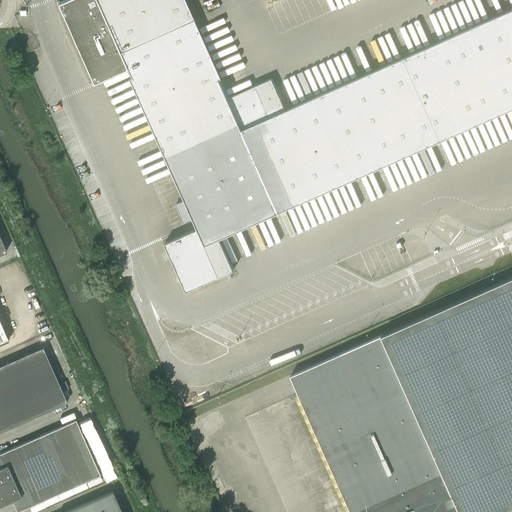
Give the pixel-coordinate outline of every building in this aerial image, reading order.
[(62,0),(57,2),(93,82),(126,67),(185,200),(176,204),(184,222),(194,218),(198,228),(165,242),(186,291),(219,276),(234,269),(220,238),(269,216),(511,107),(511,8),(285,109),(271,78),(256,85),(228,97),(193,18),(184,0),(62,0)] [(511,276),(291,375),(351,511),(499,511),(511,506),(511,276)] [(0,343),(9,340),(0,320),(0,343)] [(0,431),(67,402),(43,346),(0,365),(0,431)] [(0,504),(12,499),(17,511),(100,474),(76,419),(0,452),(0,504)] [(122,511),(113,490),(63,511),(122,511)]
